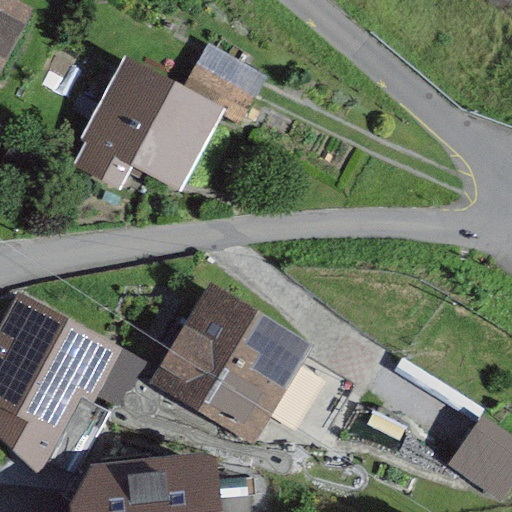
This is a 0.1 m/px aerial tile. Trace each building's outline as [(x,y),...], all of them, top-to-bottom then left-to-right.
[(0,0),(0,70),(33,6),(21,0),(0,0)] [(118,190),(132,166),(179,191),(221,114),(240,124),(267,74),(208,42),(189,77),(226,97),(222,106),(126,54),(80,138),(86,141),(73,165),(118,190)] [(357,383),(309,354),(314,345),(211,282),(151,381),(254,444),(277,405),(326,434),(357,383)] [(0,412),(0,437),(40,474),(46,461),(74,476),(113,406),(121,410),(148,361),(18,291),(0,324),(0,404),(3,406),(0,412)] [(511,482),(511,434),(484,413),(446,462),(498,501),(511,482)] [(224,511),(222,467),(76,474),(77,511),(224,511)]
